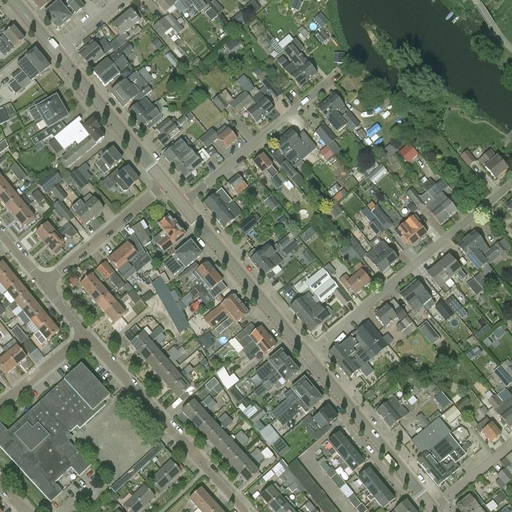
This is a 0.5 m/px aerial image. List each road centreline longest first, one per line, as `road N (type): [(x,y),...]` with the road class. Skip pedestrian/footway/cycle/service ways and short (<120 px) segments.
road 1 (residential): [(304,357),(511,186)]
road 2 (residential): [(243,511),(84,335)]
road 3 (tertiary): [(304,357),(181,204)]
road 4 (residential): [(181,204),(326,82)]
road 5 (tertiary): [(164,182),(55,54)]
road 6 (residential): [(42,285),(164,182)]
road 7 (residential): [(347,511),(303,459),(352,415)]
road 8 (tertiary): [(432,509),(352,415)]
